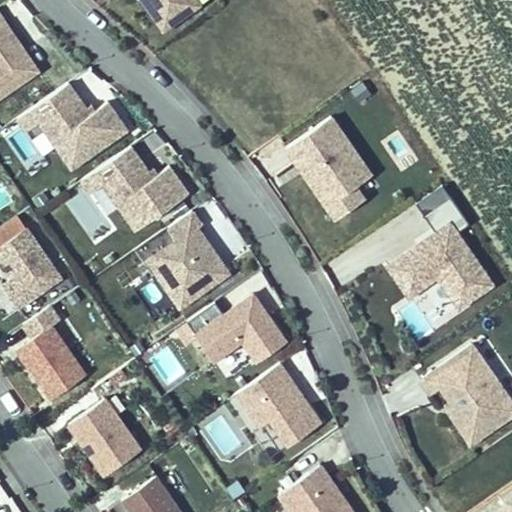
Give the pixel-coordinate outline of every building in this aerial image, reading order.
[(136,0),(144,11),(151,6),(164,27),(194,7),(189,0),(136,0)] [(0,95),(36,71),(16,43),(2,22),(0,18),(0,95)] [(355,101),(370,95),(363,77),(348,83),(355,101)] [(69,81),(29,108),(69,168),(124,131),(106,103),(88,115),(69,81)] [(328,116),(279,149),(329,221),(377,187),(328,116)] [(397,129),(380,141),(401,171),(418,159),(397,129)] [(95,173),(135,231),(188,195),(170,168),(153,179),(132,148),(95,173)] [(431,232),(383,265),(407,298),(423,289),(441,316),(493,284),(455,229),(465,223),(437,188),(412,204),(431,232)] [(145,260),(176,306),(225,274),(194,227),(198,224),(189,212),(165,227),(173,239),(145,260)] [(24,229),(0,244),(0,262),(11,279),(0,287),(14,309),(58,280),(24,229)] [(213,360),(241,341),(255,362),(285,342),(253,295),(223,315),(214,302),(186,321),(213,360)] [(56,321),(49,309),(22,327),(30,337),(15,349),(24,362),(50,398),(83,375),(49,326),(56,321)] [(241,341),(213,360),(227,381),(255,362),(241,341)] [(146,352),(157,384),(183,376),(172,343),(146,352)] [(431,394),(440,387),(450,401),(453,399),(459,408),(449,414),(470,444),(511,415),(511,402),(497,381),(491,373),(482,359),(471,344),(420,379),(431,394)] [(301,396),(279,363),(235,392),(258,428),(268,420),(286,445),(320,423),(301,396)] [(443,405),(449,414),(459,408),(453,399),(450,401),(443,405)] [(102,400),(66,424),(77,439),(103,476),(137,452),(102,400)] [(275,494),(286,511),(346,511),(330,488),(315,467),(275,494)] [(176,511),(154,478),(119,501),(126,511),(176,511)] [(220,482),(198,498),(208,511),(223,511),(235,503),(220,482)] [(511,511),(511,494),(497,505),(501,511),(511,511)]
